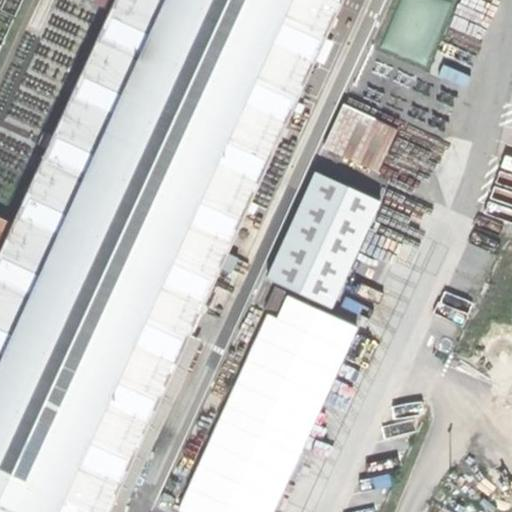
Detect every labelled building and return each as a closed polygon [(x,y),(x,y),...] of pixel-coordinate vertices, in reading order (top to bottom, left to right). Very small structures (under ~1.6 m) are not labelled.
[(0,511),(105,511),(217,269),(223,256),(339,0),(116,0),(13,227),(0,255),(0,511)] [(455,2),(449,0),(400,0),(381,46),(428,67),(455,2)] [(322,150),(377,174),(396,131),(341,107),(322,150)] [(266,281),(331,310),(379,204),(314,175),(266,281)] [(0,222),(0,255),(13,227),(0,222)] [(237,262),(223,256),(217,269),(231,276),(237,262)] [(286,294),(275,289),(265,311),(276,316),(286,294)] [(179,497),(211,511),(238,511),(300,380),(245,354),(179,497)]
